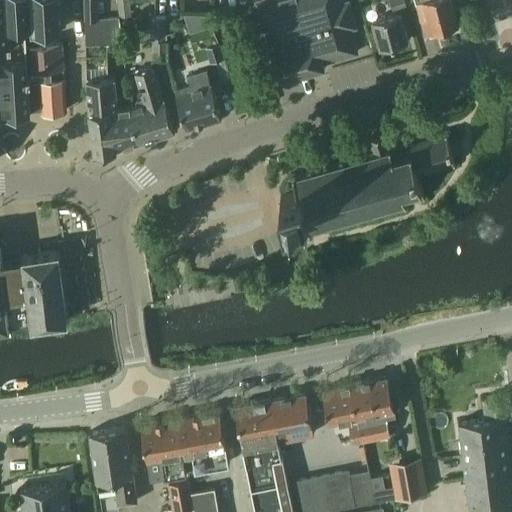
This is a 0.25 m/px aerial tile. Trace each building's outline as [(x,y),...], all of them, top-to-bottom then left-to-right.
[(0,0),(0,113),(41,110),(37,69),(30,70),(28,45),(34,45),(34,44),(26,44),(26,34),(33,35),(33,31),(60,29),(57,0),(0,0)] [(85,0),(86,19),(98,18),(97,0),(85,0)] [(323,60),(358,51),(351,27),(356,25),(348,0),(256,0),(271,52),(270,52),(278,78),(325,65),(323,60)] [(390,0),(393,9),(406,6),(404,0),(390,0)] [(458,26),(450,0),(415,0),(421,18),(425,35),(458,26)] [(392,45),(408,41),(400,12),(373,19),(381,47),(384,46),(385,49),(393,47),(392,45)] [(155,16),(154,40),(166,40),(166,17),(155,16)] [(108,95),(116,94),(115,76),(109,76),(108,42),(123,42),(121,18),(98,18),(86,19),(87,42),(87,78),(90,109),(96,152),(117,149),(116,147),(113,127),(111,107),(109,107),(108,95)] [(154,40),(154,56),(165,56),(166,40),(154,40)] [(61,43),(34,45),(28,45),(30,70),(37,69),(41,69),(45,110),(66,108),(61,43)] [(223,58),(218,43),(206,46),(211,61),(223,58)] [(141,102),(131,105),(133,121),(135,121),(140,140),(174,130),(164,95),(162,96),(153,65),(136,70),(142,91),(138,92),(141,102)] [(175,88),(186,126),(221,116),(212,82),(210,83),(207,70),(189,75),(188,75),(190,84),(175,88)] [(118,106),(116,94),(108,95),(109,107),(111,107),(113,127),(116,147),(140,140),(135,121),(133,121),(131,105),(130,105),(118,106)] [(374,210),(388,207),(389,210),(391,210),(390,206),(402,202),(403,206),(407,205),(406,201),(424,196),(417,173),(454,162),(445,133),(392,149),(391,147),(389,148),(385,134),(369,138),(373,152),(359,157),(358,152),(354,153),(355,157),(343,161),(342,157),(338,158),(340,162),(327,166),(326,161),(323,162),(324,166),(312,170),(311,166),(307,167),(308,171),(297,175),(295,170),(291,172),(297,191),(280,196),(287,219),(299,216),(300,220),(303,222),(305,222),(309,234),(312,233),(311,230),(324,226),(325,229),(329,228),(327,224),(340,221),(341,224),(344,224),(343,220),(355,216),(356,220),(359,219),(358,215),(370,212),(371,215),(376,214),(374,210)] [(0,331),(11,330),(10,324),(8,311),(15,302),(30,300),(33,322),(69,317),(58,240),(25,245),(23,248),(10,238),(0,239),(0,331)] [(350,382),(363,439),(390,433),(385,410),(394,408),(387,375),(350,382)] [(352,441),(363,439),(350,382),(323,388),(330,421),(352,417),(353,422),(348,423),(352,441)] [(271,399),(279,438),(313,432),(306,392),(271,399)] [(485,417),(459,421),(466,476),(511,470),(504,416),(511,415),(508,395),(482,398),(485,417)] [(271,399),(237,405),(249,466),(283,460),(279,438),(271,399)] [(186,470),(229,462),(219,409),(176,416),(186,470)] [(190,491),(186,470),(176,416),(142,423),(150,466),(164,463),(167,478),(178,476),(178,480),(169,482),(174,510),(194,506),(190,491)] [(125,425),(90,431),(99,486),(115,483),(118,502),(137,499),(125,425)] [(421,454),(397,459),(404,495),(428,491),(421,454)] [(293,511),(283,460),(249,466),(257,511),(293,511)] [(331,473),(337,508),(355,504),(348,470),(331,473)] [(511,511),(511,476),(511,470),(466,476),(470,511),(511,511)] [(337,511),(337,508),(331,473),(296,480),(302,511),(337,511)] [(70,511),(65,481),(20,489),(24,511),(70,511)] [(190,491),(194,506),(194,511),(218,511),(214,486),(190,491)]
